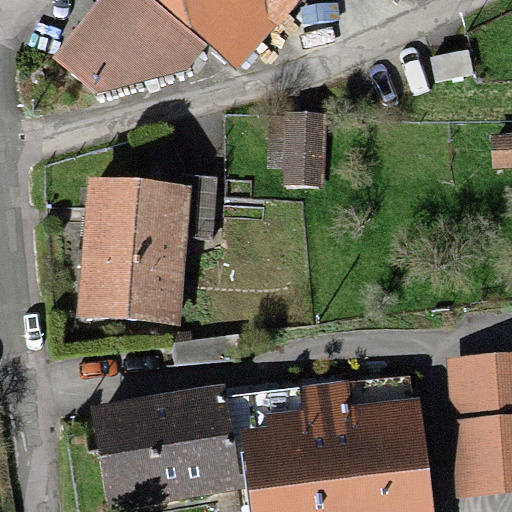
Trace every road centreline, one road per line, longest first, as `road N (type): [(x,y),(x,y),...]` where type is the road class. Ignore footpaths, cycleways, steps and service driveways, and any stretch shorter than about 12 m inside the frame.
road 1 (residential): [(0,160),(309,75),(478,0)]
road 2 (residential): [(41,511),(0,207)]
